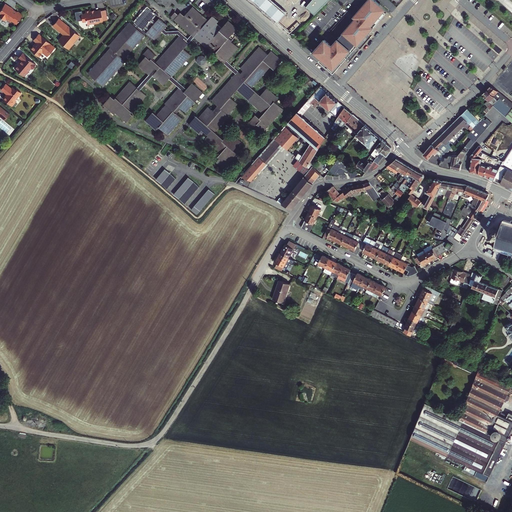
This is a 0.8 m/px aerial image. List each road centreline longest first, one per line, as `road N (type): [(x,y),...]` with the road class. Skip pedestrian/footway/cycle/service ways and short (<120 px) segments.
road 1 (residential): [(288,229),(399,281),(467,249)]
road 2 (residential): [(406,151),(511,50)]
road 3 (secondary): [(236,0),(336,89)]
